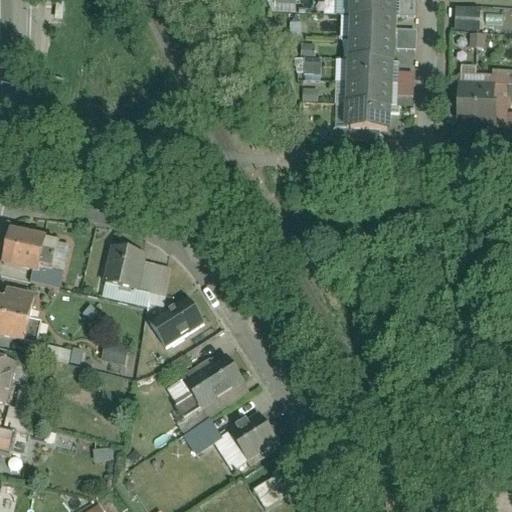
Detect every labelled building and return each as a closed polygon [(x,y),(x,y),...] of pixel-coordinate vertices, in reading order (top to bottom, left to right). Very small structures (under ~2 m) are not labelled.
[(385,0),(345,0),(342,122),(382,123),(385,0)] [(479,34),(479,10),(453,10),(453,35),(479,34)] [(414,59),(417,34),(397,32),(394,57),(414,59)] [(301,60),(315,59),(314,46),(300,48),(301,60)] [(321,61),(304,61),(305,84),(322,83),(321,61)] [(494,132),(496,91),(456,89),(454,130),(494,132)] [(0,260),(29,266),(37,230),(2,223),(0,231),(0,260)] [(134,243),(108,233),(94,285),(149,299),(156,273),(129,266),(134,243)] [(26,295),(0,290),(0,331),(19,335),(26,295)] [(194,324),(179,297),(135,323),(150,349),(194,324)] [(0,396),(2,397),(10,357),(0,354),(0,396)] [(192,369),(185,358),(159,374),(166,386),(192,369)] [(210,362),(180,381),(182,384),(192,399),(177,408),(175,409),(184,423),(201,412),(242,385),(243,384),(227,358),(213,367),(210,362)] [(192,399),(182,384),(168,393),(177,408),(192,399)] [(242,385),(201,412),(209,422),(249,396),(242,385)] [(209,422),(201,412),(184,423),(187,428),(181,432),(185,438),(209,422)] [(266,431),(258,416),(246,424),(243,419),(234,424),(237,429),(228,435),(229,437),(246,464),(275,446),(274,444),(277,443),(278,440),(272,430),(269,430),(266,431)] [(210,424),(209,422),(185,438),(198,457),(214,446),(222,441),(210,424)] [(214,446),(231,473),(246,464),(229,437),(222,441),(214,446)] [(265,487),(279,510),(293,501),(279,478),(265,487)] [(110,511),(105,500),(79,511),(110,511)]
